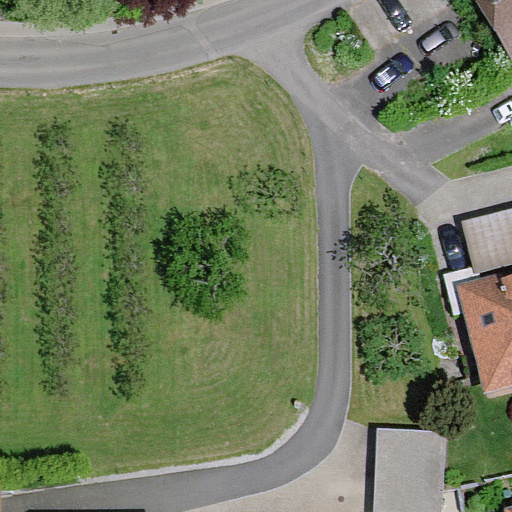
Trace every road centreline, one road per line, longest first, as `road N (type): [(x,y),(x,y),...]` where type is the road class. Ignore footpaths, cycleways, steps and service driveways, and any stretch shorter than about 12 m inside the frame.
road 1 (residential): [(327,123),(338,217),(331,415),(299,459),(227,483),(59,511)]
road 2 (tertiary): [(0,60),(149,48),(262,12)]
road 3 (residential): [(327,123),(465,190),(511,182)]
road 4 (residential): [(262,12),(327,123)]
